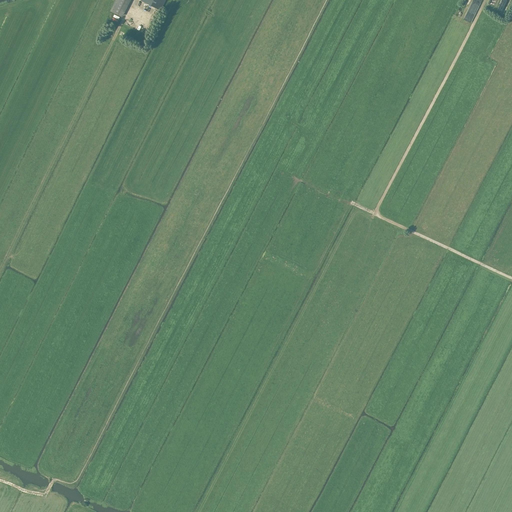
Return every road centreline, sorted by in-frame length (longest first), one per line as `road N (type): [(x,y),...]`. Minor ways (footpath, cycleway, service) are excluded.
road 1 (track): [(483,1),(376,211),(511,277)]
road 2 (track): [(0,268),(124,17)]
road 3 (track): [(165,108),(216,21),(190,0)]
